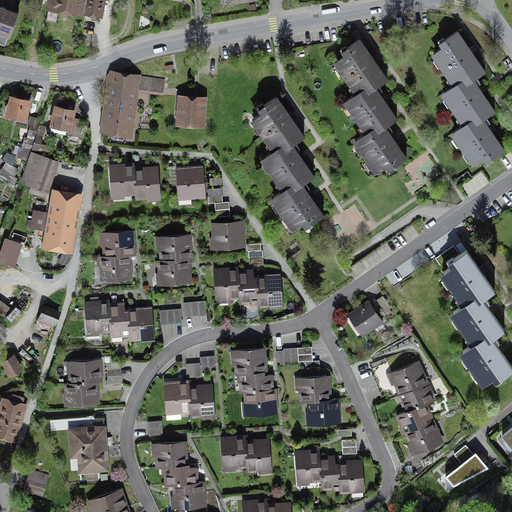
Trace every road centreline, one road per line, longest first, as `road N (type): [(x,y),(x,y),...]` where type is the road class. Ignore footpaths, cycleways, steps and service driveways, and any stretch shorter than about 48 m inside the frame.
road 1 (residential): [(432,0),(173,41),(85,70)]
road 2 (residential): [(149,511),(127,438),(147,373),(170,350),(270,325)]
road 3 (residential): [(511,180),(316,316)]
road 4 (residential): [(316,316),(359,396),(385,482),(354,511)]
